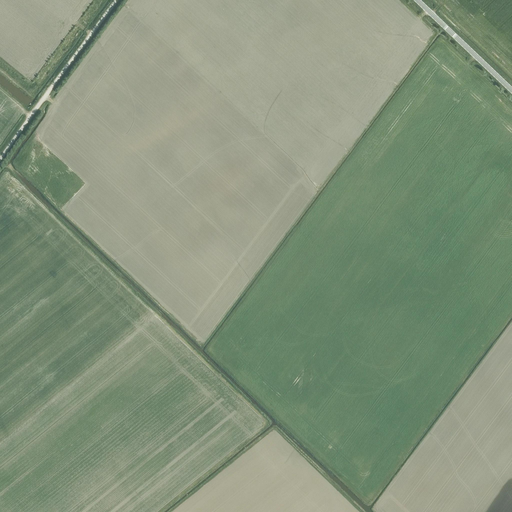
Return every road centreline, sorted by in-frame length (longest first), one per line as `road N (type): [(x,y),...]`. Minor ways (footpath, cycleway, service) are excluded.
road 1 (unclassified): [(0,160),(116,0)]
road 2 (tertiary): [(511,90),(416,0)]
